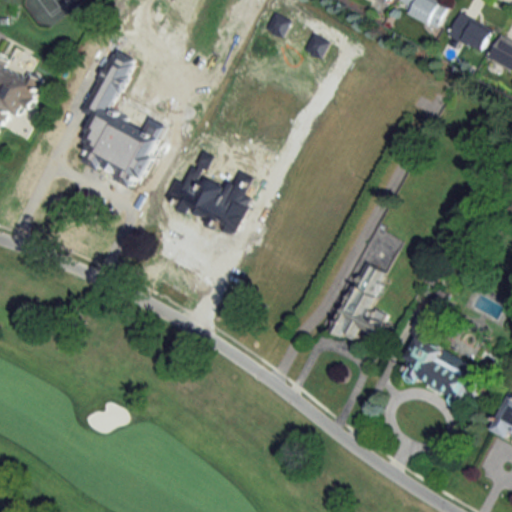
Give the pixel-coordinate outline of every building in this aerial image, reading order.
[(402,0),(399,6),(439,27),(451,6),(440,0),(402,0)] [(483,52),(496,29),(462,11),(450,34),(483,52)] [(491,59),(510,68),(511,64),(511,39),(502,35),(491,59)] [(0,50),(11,57),(7,64),(24,73),(27,68),(41,76),(30,95),(32,96),(28,104),(21,100),(16,109),(9,106),(5,114),(3,113),(0,119),(0,50)] [(390,272),(366,261),(335,332),(357,342),(363,328),(384,337),(394,316),(375,307),(390,272)] [(487,381),(445,355),(448,350),(430,338),(441,321),(424,310),(411,332),(420,338),(408,356),(417,362),(411,373),(465,408),(475,393),(478,395),(487,381)] [(510,389),(511,390),(511,429),(510,429),(507,435),(490,426),(510,389)]
